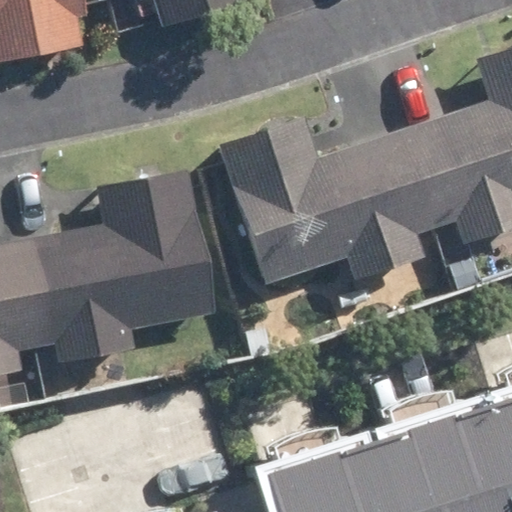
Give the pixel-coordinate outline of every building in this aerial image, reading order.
[(0,0),(0,64),(78,50),(72,21),(81,19),(77,0),(0,0)] [(135,0),(136,3),(145,0),(148,0),(158,30),(243,4),(242,0),(135,0)] [(511,45),(469,59),(481,94),(395,123),(429,223),(449,216),(458,240),(511,221),(511,45)] [(411,229),(429,223),(395,123),(310,153),(298,116),(214,145),(260,279),(341,252),(347,273),(419,249),(411,229)] [(98,217),(10,235),(31,342),(49,338),(53,360),(130,345),(127,323),(209,306),(181,162),(90,181),(98,217)] [(0,371),(16,368),(12,346),(31,342),(10,235),(0,236),(0,371)] [(466,254),(446,260),(454,286),(474,279),(466,254)] [(261,322),(241,328),(248,353),(267,347),(261,322)] [(511,511),(511,365),(238,455),(256,511),(511,511)]
